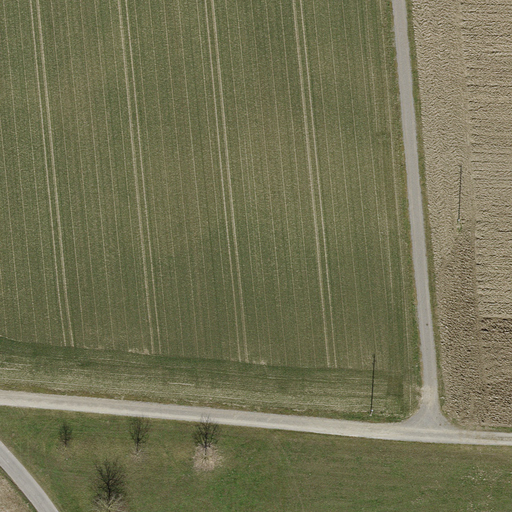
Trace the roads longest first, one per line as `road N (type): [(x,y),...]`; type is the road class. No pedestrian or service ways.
road 1 (track): [(0,396),(511,434)]
road 2 (track): [(442,430),(398,0)]
